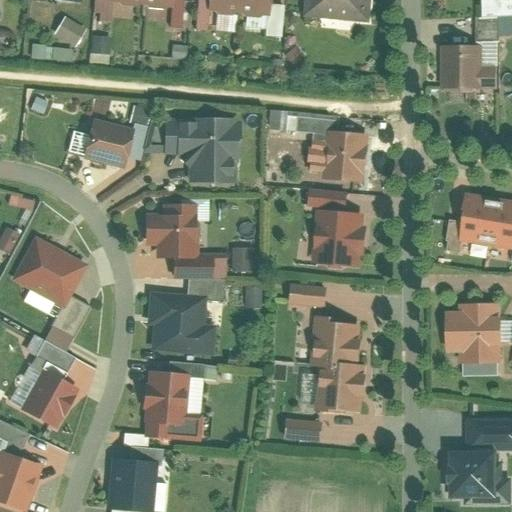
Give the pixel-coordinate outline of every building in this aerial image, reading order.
[(239,0),(210,0),(209,10),(238,12),(239,0)] [(269,0),(239,0),(238,12),(268,15),(269,0)] [(373,0),(305,0),(304,15),(372,21),(373,0)] [(70,19),(60,35),(80,47),(90,31),(70,19)] [(95,63),(111,63),(112,38),(95,38),(95,63)] [(482,47),(443,46),(442,90),(481,91),(482,47)] [(135,123),(153,126),(156,110),(138,107),(135,123)] [(136,126),(97,118),(89,156),(128,164),(136,126)] [(244,123),(173,119),(170,159),(193,161),(192,179),(240,181),(244,123)] [(372,135),(320,131),(317,176),(369,180),(372,135)] [(511,201),(468,195),(464,222),(451,220),(447,248),(462,250),(464,240),(511,246),(511,201)] [(198,206),(147,205),(146,251),(197,252),(198,206)] [(369,214),(321,211),(318,260),(365,264),(369,214)] [(94,267),(39,236),(13,281),(68,312),(94,267)] [(209,297),(154,293),(150,356),(215,360),(218,326),(207,325),(209,297)] [(369,319),(384,318),(383,293),(367,294),(369,319)] [(460,309),(446,309),(448,352),(463,351),(464,360),(502,359),(502,340),(511,339),(511,318),(502,318),(502,301),(459,302),(460,309)] [(365,318),(320,316),(317,361),(328,362),(363,364),(365,318)] [(363,364),(328,362),(325,407),(365,409),(368,364),(363,364)] [(82,388),(48,369),(26,409),(61,427),(82,388)] [(193,374),(148,371),(145,422),(190,425),(193,374)] [(511,417),(468,417),(468,448),(511,447),(511,417)] [(289,420),(289,441),(330,441),(331,421),(289,420)] [(503,450),(450,452),(452,507),(504,506),(503,450)] [(7,453),(0,470),(0,503),(22,511),(29,511),(46,467),(7,453)] [(166,460),(116,455),(110,504),(161,510),(166,460)]
